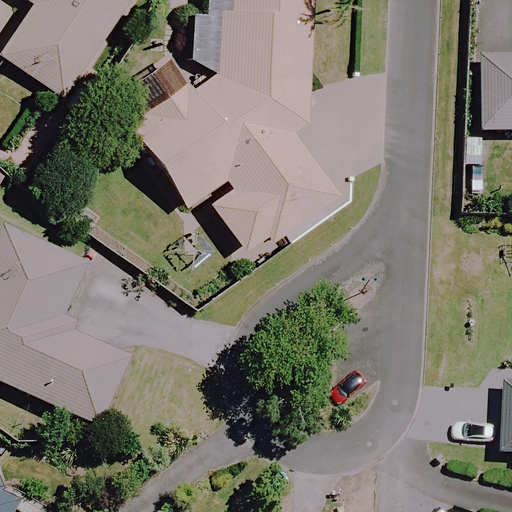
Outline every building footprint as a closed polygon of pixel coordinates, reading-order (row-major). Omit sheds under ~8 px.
[(19,0),(34,9),(0,60),(0,61),(62,103),(129,0),(19,0)] [(305,0),(227,0),(227,12),(215,11),(210,78),(123,130),(183,211),(199,199),(245,262),(283,234),(332,198),(289,138),(297,122),(305,0)] [(511,60),(481,60),(481,136),(511,135),(511,60)] [(86,273),(5,235),(0,246),(0,388),(98,434),(131,362),(60,329),(86,273)] [(511,392),(504,393),(502,462),(511,461),(511,392)] [(15,511),(18,508),(0,498),(0,511),(15,511)]
